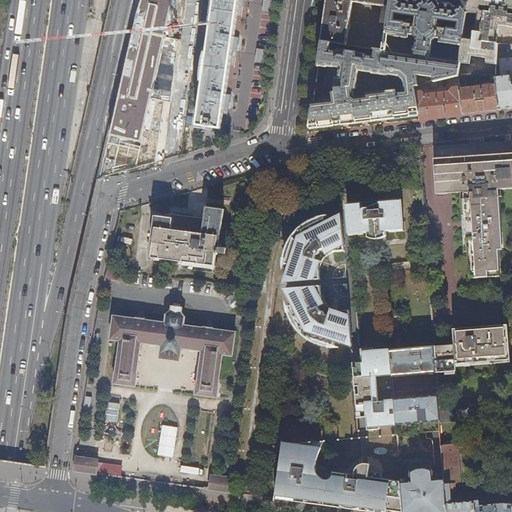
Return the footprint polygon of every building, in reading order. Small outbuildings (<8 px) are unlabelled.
[(173,0),(140,0),(138,10),(109,135),(142,142),(164,41),(173,0)] [(211,128),(221,129),(223,115),(228,115),(229,108),(231,95),(226,95),(229,73),(232,57),(236,58),(238,43),(239,38),(234,37),(239,7),(243,7),(244,0),(215,0),(198,126),(211,128)] [(327,0),(322,42),(332,43),(375,49),(384,51),(385,44),(387,35),(391,0),(327,0)] [(391,0),(387,35),(410,39),(410,35),(414,35),(417,39),(415,50),(431,52),(433,41),(436,38),(440,39),(440,42),(460,45),(459,56),(461,56),(464,39),(468,13),(469,0),(457,0),(457,2),(454,5),(444,4),(441,0),(391,0)] [(511,26),(511,0),(469,0),(468,13),(476,14),(475,20),(473,20),(471,33),(475,34),(474,40),(464,39),(461,56),(459,75),(496,74),(498,49),(498,44),(497,43),(499,24),(511,26)] [(310,127),(329,125),(364,121),(399,116),(419,114),(416,94),(414,86),(418,85),(417,79),(417,75),(433,77),(434,81),(437,80),(453,77),(459,75),(461,56),(459,56),(458,62),(430,58),(431,52),(415,50),(414,56),(387,52),(388,44),(385,44),(384,51),(375,49),(374,57),(368,56),(367,54),(339,50),(337,52),(331,51),(332,43),(322,42),(318,66),(319,66),(327,67),(340,68),(338,78),(336,78),(335,86),(337,100),(313,103),(310,127)] [(502,77),(497,77),(497,80),(500,109),(511,108),(511,57),(501,59),(500,60),(502,77)] [(440,117),(463,114),(460,88),(459,75),(453,77),(454,89),(451,93),(425,96),(422,93),(416,94),(419,114),(420,119),(440,117)] [(480,112),(500,109),(497,80),(494,81),(494,84),(488,85),(488,86),(469,88),(469,87),(460,88),(463,114),(480,112)] [(503,249),(499,189),(511,188),(511,140),(454,144),(434,146),(437,193),(464,192),(470,278),(500,276),(498,250),(503,249)] [(363,235),(363,233),(366,233),(369,233),(369,232),(382,231),(382,232),(385,231),(388,231),(389,233),(403,231),(400,199),(379,201),(380,204),(374,204),(368,208),(366,208),(364,208),(360,211),(360,203),(346,204),(349,236),(363,235)] [(151,256),(215,264),(222,209),(206,207),(204,223),(152,216),(149,235),(154,236),(151,256)] [(320,279),(319,265),(316,264),(318,260),(321,261),(323,262),(324,259),(325,257),(328,255),(327,253),(326,251),(329,249),(330,251),(345,250),(342,215),(324,223),(325,218),(310,226),(303,231),(297,238),(293,245),(290,252),(286,264),(292,265),(285,282),(320,279)] [(385,236),(385,231),(382,232),(382,231),(369,232),(369,233),(366,233),(366,238),(367,238),(371,239),(375,239),(379,239),(383,237),(385,236)] [(387,292),(392,291),(391,277),(400,276),(400,271),(385,272),(387,292)] [(335,340),(353,346),(350,310),(336,312),(335,314),(330,313),(331,310),(332,308),(328,306),(326,303),(325,303),(322,305),(319,301),(322,300),(321,285),(286,289),(295,305),(290,306),(294,315),(299,322),(304,329),(310,334),(318,339),(325,341),(337,345),(335,340)] [(136,319),(114,316),(111,340),(120,341),(116,373),(115,373),(114,384),(136,387),(141,343),(163,346),(161,358),(171,359),(179,361),(180,348),(201,351),(196,395),(217,398),(219,387),(218,387),(223,355),(232,356),(236,333),(213,330),(213,329),(205,328),(205,329),(184,326),(185,318),(181,313),(182,309),(172,307),(171,311),(167,315),(165,323),(145,320),(137,319),(136,319)] [(455,344),(435,346),(437,373),(457,371),(456,364),(511,359),(508,324),(454,329),(455,344)] [(397,425),(440,421),(439,408),(438,395),(410,398),(408,375),(437,373),(435,346),(391,350),(393,369),(397,425)] [(361,349),(363,371),(393,369),(391,350),(375,351),(374,348),(361,349)] [(381,426),(397,425),(393,369),(363,371),(364,376),(366,376),(366,381),(364,381),(362,385),(362,389),(363,392),(364,395),(366,398),(367,398),(368,403),(366,403),(368,430),(381,429),(381,426)] [(455,406),(439,408),(440,421),(440,423),(450,422),(450,417),(455,417),(455,406)] [(160,425),(157,456),(173,458),(176,427),(160,425)] [(332,507),(365,511),(363,478),(361,478),(361,476),(356,475),(334,472),(334,476),(332,478),(330,480),(327,480),(323,479),(320,476),(316,476),(317,469),(317,466),(318,462),(323,448),(313,447),(314,442),(292,444),(285,443),(277,499),(332,507)] [(511,511),(511,503),(504,502),(479,505),(480,500),(453,503),(452,493),(455,493),(455,483),(461,483),(457,444),(442,445),(444,479),(446,511),(511,511)] [(75,471),(97,475),(98,460),(77,457),(75,471)] [(357,467),(356,475),(361,476),(361,478),(363,478),(365,479),(366,477),(369,477),(369,472),(370,472),(372,459),(369,459),(366,459),(363,461),(360,463),(357,467)] [(99,473),(117,476),(119,466),(101,463),(99,473)] [(402,482),(404,511),(446,511),(444,479),(433,480),(432,471),(430,470),(427,469),(423,468),(419,469),(415,470),(411,472),(412,482),(402,482)] [(404,511),(402,482),(402,481),(383,479),(384,473),(370,472),(369,472),(369,477),(366,477),(365,479),(363,478),(365,511),(371,511),(404,511)] [(211,476),(209,490),(231,493),(233,478),(211,476)]
